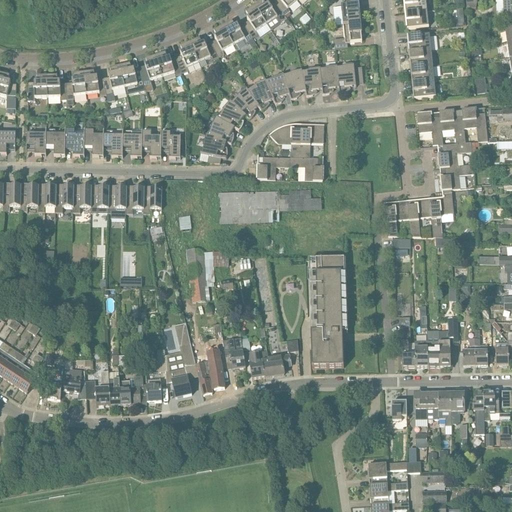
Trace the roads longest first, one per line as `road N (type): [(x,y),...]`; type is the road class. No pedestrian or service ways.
road 1 (residential): [(392,98),(383,106),(274,121),(226,175),(0,171)]
road 2 (residential): [(374,382),(282,386),(131,424),(37,418),(0,403)]
road 3 (residential): [(232,0),(111,50),(0,54)]
road 4 (residential): [(392,381),(375,215)]
road 5 (residential): [(346,511),(338,455),(373,413),(374,382)]
road 6 (residential): [(511,381),(392,381)]
